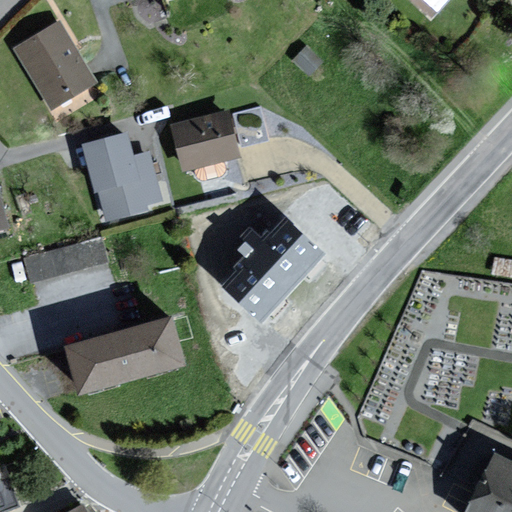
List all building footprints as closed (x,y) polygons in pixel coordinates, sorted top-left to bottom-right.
[(445,0),(418,0),(433,13),(445,0)] [(89,81),(57,27),(18,50),(50,104),(89,81)] [(319,61),(306,48),(294,61),(307,73),(319,61)] [(238,155),(228,113),(172,126),(183,168),(238,155)] [(128,162),(120,137),(83,148),(105,219),(164,200),(150,155),(128,162)] [(237,271),(222,285),(260,323),(325,254),(287,217),(235,267),(237,271)] [(28,278),(109,258),(102,232),(22,252),(28,278)] [(178,364),(166,320),(60,349),(73,393),(178,364)] [(511,511),(511,470),(490,459),(464,511),(511,511)]
